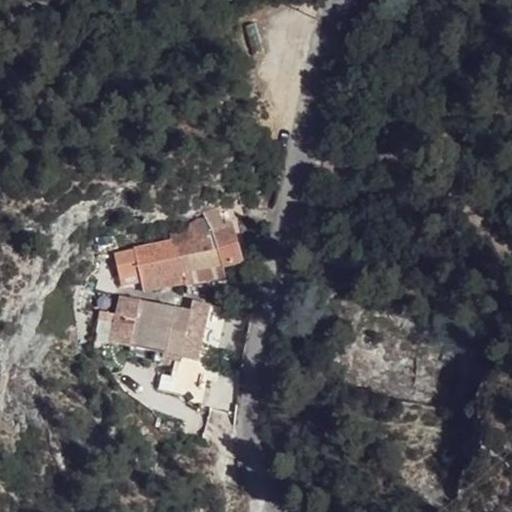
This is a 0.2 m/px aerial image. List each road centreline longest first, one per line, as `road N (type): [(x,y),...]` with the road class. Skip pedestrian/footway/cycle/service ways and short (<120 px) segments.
road 1 (residential): [(335,0),(250,385),(249,471),(279,511)]
road 2 (track): [(304,160),(373,160),(440,174),(511,252)]
